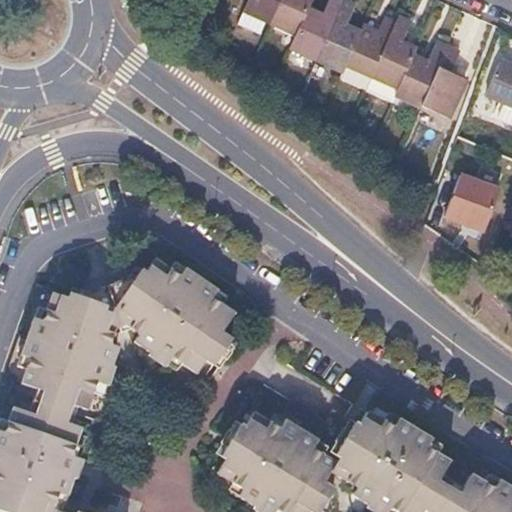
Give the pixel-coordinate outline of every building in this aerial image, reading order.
[(247,0),(243,12),(268,23),(278,0),(247,0)] [(278,0),(268,23),(294,34),(305,8),(308,0),(278,0)] [(327,0),(321,14),(305,8),(294,34),(288,47),(316,59),(342,0),(327,0)] [(353,4),(343,0),(342,0),(316,59),(342,70),(359,31),(345,25),(353,4)] [(397,16),(394,22),(366,88),(393,100),(396,94),(412,54),(414,47),(401,41),(410,22),(397,16)] [(362,25),(359,31),(342,70),(339,77),(366,88),(394,22),(382,17),(376,31),(362,25)] [(428,61),(412,54),(396,94),(423,106),(449,46),(436,40),(428,61)] [(460,51),(449,46),(423,106),(450,117),(467,78),(452,71),(460,51)] [(511,66),(498,61),(485,92),(503,100),(497,119),(511,125),(511,66)] [(142,274),(137,270),(116,302),(122,305),(118,312),(126,328),(135,335),(131,340),(147,351),(145,355),(154,361),(162,367),(169,357),(194,374),(203,361),(209,365),(227,339),(217,332),(230,312),(208,298),(213,291),(180,269),(176,276),(151,260),(142,274)] [(17,387),(39,393),(32,416),(9,408),(0,433),(0,432),(0,498),(47,511),(48,511),(54,495),(61,497),(67,479),(71,480),(75,470),(78,460),(68,457),(78,427),(63,422),(68,407),(83,411),(93,384),(105,388),(109,377),(112,367),(107,366),(113,349),(106,346),(110,334),(103,314),(99,313),(101,306),(65,294),(63,300),(49,296),(38,324),(30,322),(17,360),(25,363),(17,387)] [(218,458),(223,461),(214,476),(239,491),(235,497),(252,507),(249,511),(271,511),(272,511),(316,511),(329,491),(321,485),(327,474),(352,489),(349,494),(364,504),(363,507),(370,511),(385,511),(387,510),(389,511),(420,511),(421,511),(511,511),(511,493),(491,481),(486,488),(466,475),(454,494),(433,481),(444,462),(423,448),(426,442),(394,422),(390,428),(365,413),(356,428),(350,424),(331,456),(336,460),(332,466),(308,451),(313,444),(281,424),(276,431),(250,416),(242,429),(237,426),(218,458)]
